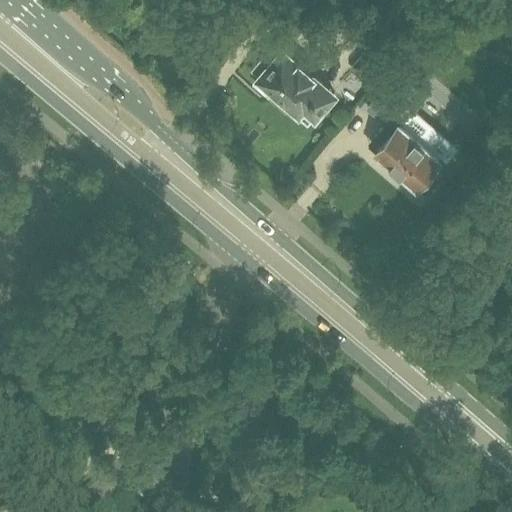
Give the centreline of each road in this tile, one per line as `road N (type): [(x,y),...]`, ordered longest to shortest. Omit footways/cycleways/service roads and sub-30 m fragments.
road 1 (primary): [(0,53),(511,492)]
road 2 (primary): [(511,442),(12,0)]
